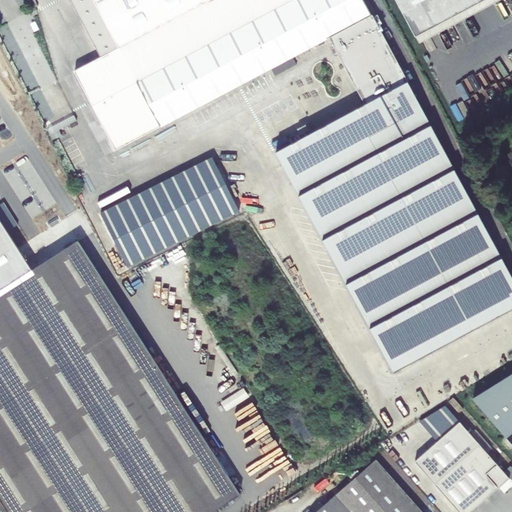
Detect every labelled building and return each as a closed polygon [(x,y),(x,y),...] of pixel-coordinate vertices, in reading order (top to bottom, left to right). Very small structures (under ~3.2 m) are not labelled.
[(70,0),(101,57),(74,71),(116,150),(271,68),(275,76),(297,64),(293,57),(330,37),(371,15),(362,0),(70,0)] [(395,0),(419,43),(499,0),(395,0)] [(365,105),(276,152),(394,372),(511,308),(511,273),(511,274),(373,14),(371,15),(330,37),(365,105)] [(212,157),(100,212),(127,267),(239,211),(212,157)] [(0,511),(212,511),(240,495),(77,241),(0,290),(0,511)] [(511,373),(472,398),(507,437),(511,432),(511,373)] [(511,480),(511,467),(510,466),(504,471),(460,422),(415,462),(459,511),(470,511),(499,487),(509,478),(511,480)] [(422,511),(376,459),(315,511),(422,511)] [(504,493),(511,485),(511,480),(509,478),(499,487),(504,493)]
